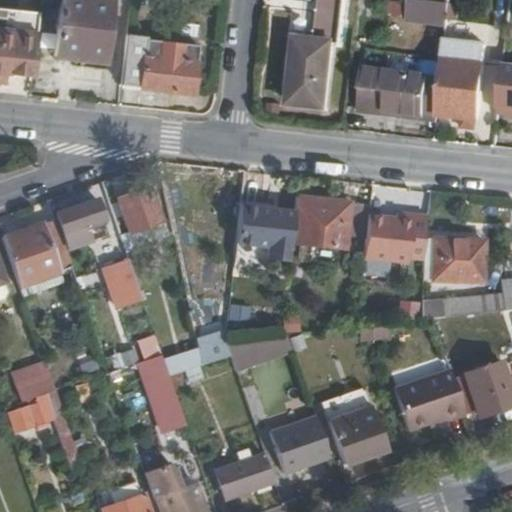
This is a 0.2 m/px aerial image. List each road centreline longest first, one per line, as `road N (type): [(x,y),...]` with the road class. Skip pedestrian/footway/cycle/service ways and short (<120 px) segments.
road 1 (tertiary): [(233,144),(511,176)]
road 2 (residential): [(247,0),(233,144)]
road 3 (tertiary): [(95,127),(233,144)]
road 4 (residential): [(0,196),(63,174),(87,151),(95,127)]
